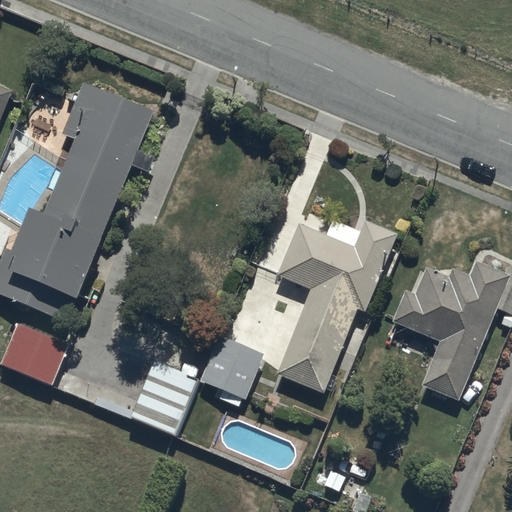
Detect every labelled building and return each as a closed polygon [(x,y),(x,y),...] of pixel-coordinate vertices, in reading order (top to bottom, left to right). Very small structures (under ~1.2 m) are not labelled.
[(154,111),(82,82),(62,132),(74,137),(42,215),(29,210),(12,252),(4,248),(0,257),(0,294),(69,322),(132,165),(148,171),(154,157),(138,150),(154,111)] [(0,125),(14,92),(0,86),(0,125)] [(329,235),(299,223),(279,277),(311,289),(278,374),(325,392),(357,309),(366,312),(397,233),(363,220),(358,231),(334,222),(329,235)] [(461,403),(499,311),(506,313),(501,326),(511,331),(511,328),(511,268),(509,268),(507,274),(477,262),(470,277),(452,270),(449,279),(427,270),(416,295),(409,292),(395,325),(441,344),(423,388),(461,403)] [(70,345),(18,324),(0,366),(52,387),(70,345)] [(220,336),(201,382),(223,391),(220,398),(240,407),(243,400),(247,401),(266,355),(220,336)] [(200,381),(154,362),(131,419),(177,437),(200,381)]
